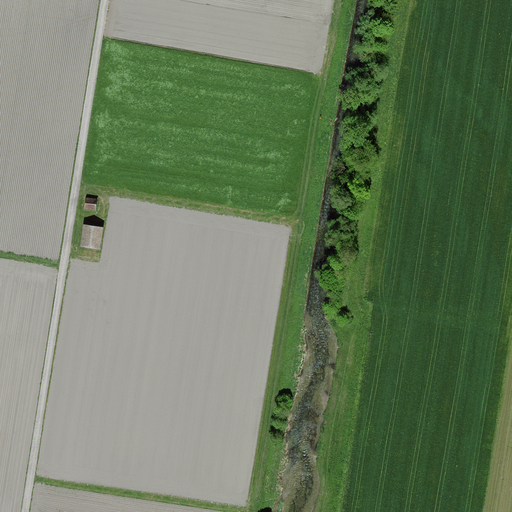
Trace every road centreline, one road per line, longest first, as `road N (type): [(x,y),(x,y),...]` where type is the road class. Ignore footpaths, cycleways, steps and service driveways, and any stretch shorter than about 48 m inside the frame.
road 1 (track): [(29,511),(109,0)]
road 2 (track): [(484,511),(511,341)]
